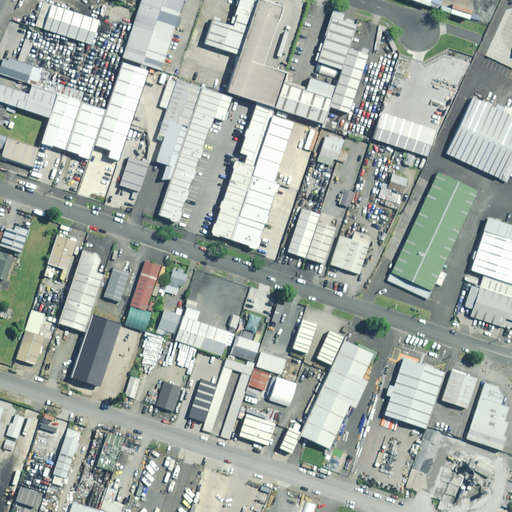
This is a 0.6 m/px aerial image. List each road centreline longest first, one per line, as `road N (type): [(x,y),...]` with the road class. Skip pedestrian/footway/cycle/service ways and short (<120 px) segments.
road 1 (unclassified): [(0,188),(511,358)]
road 2 (unclassified): [(0,379),(400,511)]
